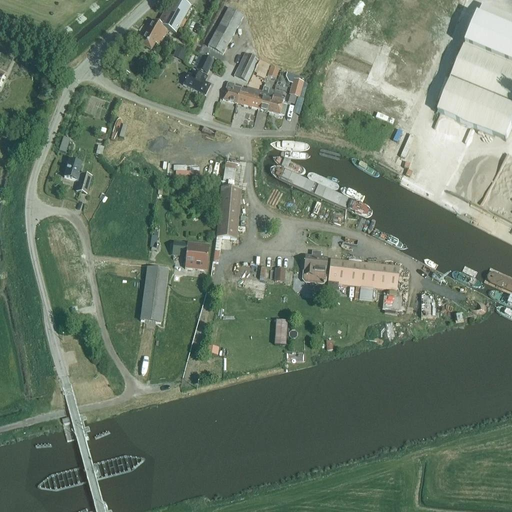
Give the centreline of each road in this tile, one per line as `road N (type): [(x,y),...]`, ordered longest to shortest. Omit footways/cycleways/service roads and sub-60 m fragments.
road 1 (unclassified): [(30,211),(68,214),(85,233),(107,341),(131,388),(121,399),(47,418)]
road 2 (unclassified): [(100,511),(39,277),(30,211)]
road 3 (residential): [(293,134),(225,130),(116,92),(84,71)]
road 4 (unclassified): [(30,211),(38,166),(84,71)]
